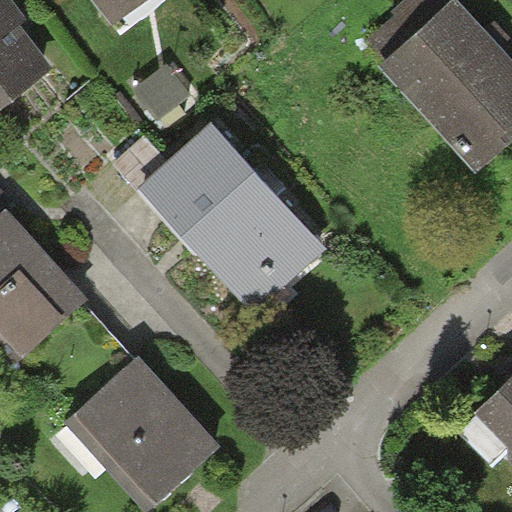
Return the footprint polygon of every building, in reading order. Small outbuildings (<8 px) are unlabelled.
[(129,0),(96,0),(108,15),(129,0)] [(511,67),(452,1),(377,68),(477,179),(511,147),(511,67)] [(0,90),(42,62),(0,2),(0,90)] [(318,246),(207,123),(138,186),(249,308),(318,246)] [(78,294),(0,208),(0,330),(17,349),(78,294)] [(214,445),(131,356),(68,414),(151,503),(214,445)] [(511,377),(475,414),(511,452),(511,377)]
